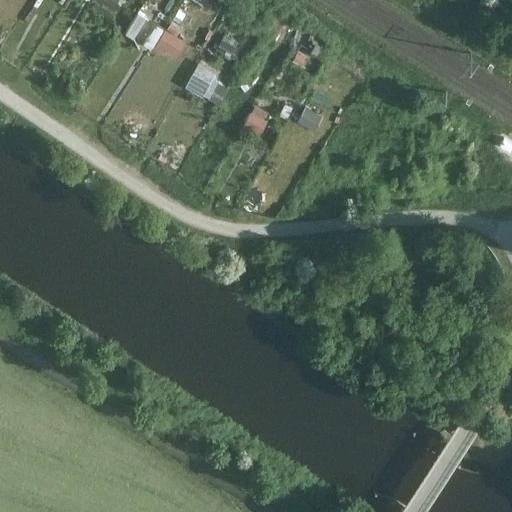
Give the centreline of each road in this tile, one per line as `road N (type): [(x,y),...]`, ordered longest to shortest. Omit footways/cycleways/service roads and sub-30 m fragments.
road 1 (track): [(511,243),(497,226),(424,213),(283,234),(214,230),(0,95)]
road 2 (unclassified): [(511,351),(412,511)]
